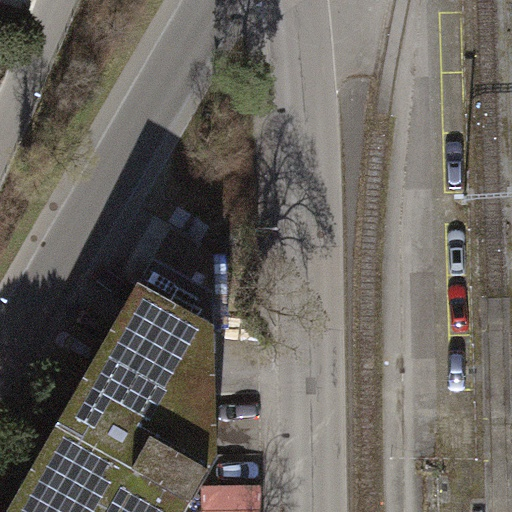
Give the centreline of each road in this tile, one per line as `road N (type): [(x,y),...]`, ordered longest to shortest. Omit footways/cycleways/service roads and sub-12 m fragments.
road 1 (tertiary): [(318,511),(298,0)]
road 2 (tertiary): [(0,375),(216,0)]
road 3 (residential): [(62,0),(0,142)]
